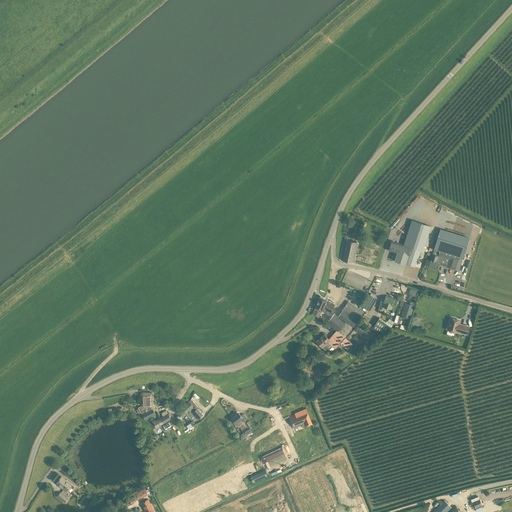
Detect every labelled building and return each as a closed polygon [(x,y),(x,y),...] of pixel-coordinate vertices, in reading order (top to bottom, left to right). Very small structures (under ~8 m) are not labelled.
[(411,220),(403,245),(411,247),(406,263),(415,266),(420,250),(424,247),(431,226),(411,220)] [(440,230),(434,249),(463,258),(469,238),(440,230)] [(345,240),(341,260),(354,263),(358,242),(345,240)] [(392,241),(389,250),(397,253),(395,261),(405,264),(406,263),(411,247),(403,245),(392,241)] [(428,267),(437,270),(439,263),(441,263),(442,260),(448,261),(446,267),(459,271),(462,260),(463,258),(434,249),(428,267)] [(362,306),(370,310),(377,299),(377,298),(377,297),(376,296),(371,293),(370,295),(368,294),(362,306)] [(320,296),(318,301),(316,300),(315,302),(317,303),(315,308),(312,314),(319,317),(321,311),(322,311),(327,299),(320,296)] [(383,306),(394,310),(396,303),(397,304),(398,303),(398,302),(398,301),(397,301),(398,300),(386,296),(385,300),(381,299),(380,303),(379,309),(382,310),(383,306)] [(327,299),(322,311),(330,314),(335,303),(327,299)] [(343,336),(345,337),(353,327),(364,312),(348,301),(338,316),(334,313),(327,322),(337,331),(340,333),(343,336)] [(405,303),(401,315),(403,316),(410,318),(414,305),(405,303)] [(361,320),(367,323),(370,319),(366,316),(364,315),(361,320)] [(456,331),(467,334),(469,327),(458,324),(459,320),(451,318),(447,329),(456,332),(456,331)] [(371,329),(381,336),(392,327),(378,319),(371,329)] [(367,336),(371,330),(359,322),(355,328),(367,336)] [(347,349),(352,344),(345,337),(343,336),(340,333),(337,331),(329,339),(324,334),(317,341),(316,342),(318,344),(319,343),(322,347),(325,350),(328,348),(329,349),(333,346),(335,348),(340,343),(347,349)] [(378,336),(374,333),(370,338),(374,342),(378,336)] [(142,405),(138,408),(141,413),(146,409),(146,393),(142,393),(141,393),(140,393),(140,394),(140,395),(140,396),(141,396),(141,397),(142,397),(142,405)] [(146,412),(144,413),(147,418),(155,414),(152,409),(152,393),(146,393),(146,409),(146,412)] [(189,401),(181,409),(183,410),(186,414),(189,411),(197,420),(203,414),(197,409),(198,408),(195,403),(193,405),(189,401)] [(295,415),(289,417),(294,428),(302,425),(302,427),(306,425),(307,425),(312,423),(308,413),(307,413),(306,409),(295,413),(295,415)] [(235,423),(241,419),(242,422),(247,418),(244,414),(241,416),(239,413),(232,418),(235,423)] [(167,417),(161,422),(172,436),(178,430),(167,417)] [(304,430),(294,434),(304,457),(314,452),(304,430)] [(282,449),(269,455),(272,461),(273,460),(275,463),(283,459),(285,460),(287,459),(282,449)] [(208,457),(211,463),(225,457),(222,450),(208,457)] [(238,456),(231,459),(235,467),(249,460),(245,452),(240,454),(238,455),(238,456)] [(265,470),(250,477),(253,482),(268,475),(265,470)] [(56,483),(66,491),(71,485),(62,477),(56,483)] [(139,492),(136,495),(138,499),(148,494),(144,488),(139,492)] [(255,494),(238,502),(241,511),(265,511),(271,510),(271,511),(289,511),(281,491),(266,498),(269,505),(261,508),(255,494)] [(68,499),(64,495),(60,492),(58,496),(65,502),(68,499)] [(340,495),(346,508),(356,503),(355,501),(351,503),(346,492),(340,495)] [(477,493),(471,496),(475,507),(482,505),(477,493)] [(140,503),(144,511),(154,511),(148,499),(140,503)] [(444,500),(432,511),(446,511),(451,507),(444,500)] [(498,511),(487,502),(483,506),(486,508),(482,511),(498,511)]
